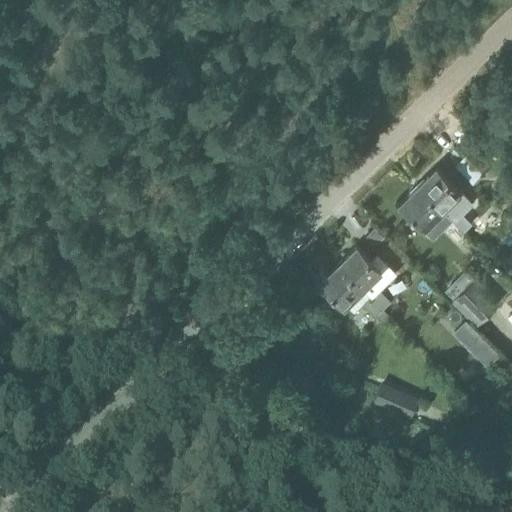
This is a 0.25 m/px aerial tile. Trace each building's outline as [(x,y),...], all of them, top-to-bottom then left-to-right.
[(470,164),(457,176),(475,196),(488,184),(470,164)] [(437,169),(418,187),(442,211),(461,193),(437,169)] [(418,187),(400,205),(424,229),(432,238),(444,227),(451,220),(442,211),(418,187)] [(357,246),(339,264),(363,289),(371,298),(379,290),(394,275),(374,254),(369,258),(357,246)] [(339,264),(320,282),(344,307),(346,305),(363,289),(339,264)] [(455,282),(448,289),(456,298),(479,322),(498,303),(475,280),(463,291),(455,282)] [(379,290),(371,298),(383,310),(390,302),(379,290)] [(371,298),(364,305),(376,317),(383,310),(371,298)] [(465,321),(454,331),(477,354),(487,344),(465,321)] [(380,380),(378,386),(372,400),(411,415),(419,396),(380,380)]
